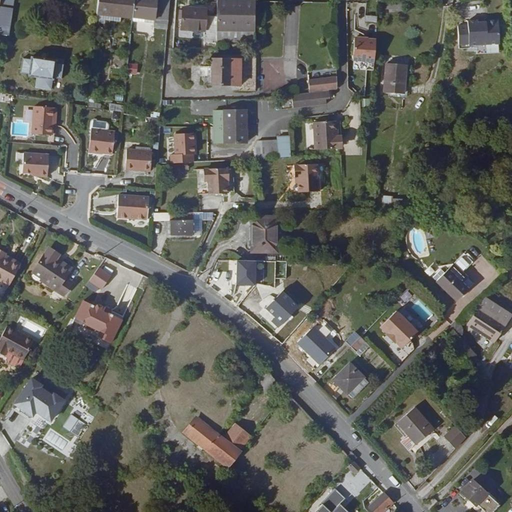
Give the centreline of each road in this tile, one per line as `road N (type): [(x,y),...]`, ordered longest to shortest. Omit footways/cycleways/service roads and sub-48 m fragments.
road 1 (residential): [(343,425),(287,363),(175,275),(0,186)]
road 2 (residential): [(343,0),(343,104),(270,114),(270,131)]
road 3 (unknown): [(176,0),(167,53),(174,84),(271,88)]
